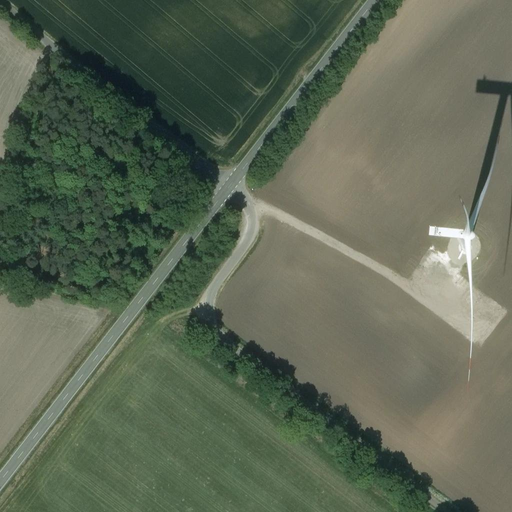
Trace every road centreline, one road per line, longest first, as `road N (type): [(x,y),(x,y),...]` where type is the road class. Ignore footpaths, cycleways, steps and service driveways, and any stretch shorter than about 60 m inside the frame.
road 1 (unclassified): [(229,187),(245,200),(253,224),(208,298),(214,329),(446,511)]
road 2 (secondary): [(0,482),(229,187)]
road 3 (track): [(245,200),(388,271),(511,372)]
road 4 (unclassified): [(0,0),(229,187)]
road 5 (secondary): [(229,187),(375,0)]
